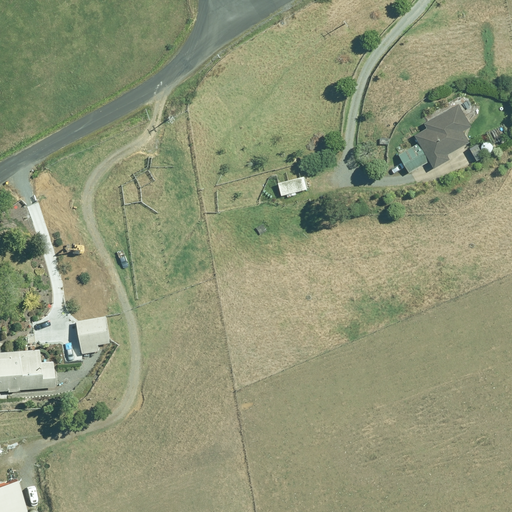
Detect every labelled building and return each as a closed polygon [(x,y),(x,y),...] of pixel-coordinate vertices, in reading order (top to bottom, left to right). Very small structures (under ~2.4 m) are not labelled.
[(468,142),(461,131),(469,126),(456,104),(422,124),(424,128),(412,135),(417,143),(397,155),(407,172),(427,161),(431,168),(448,158),(446,155),(468,142)] [(280,195),(305,190),(302,176),(277,182),(280,195)] [(97,350),(96,344),(109,342),(104,315),(74,320),(80,353),(97,350)] [(51,361),(37,361),(36,350),(0,351),(0,389),(52,387),(51,361)] [(0,511),(11,511),(23,509),(14,478),(0,482),(0,511)]
